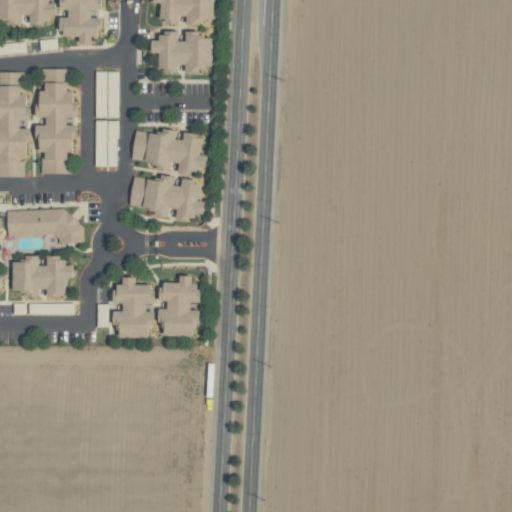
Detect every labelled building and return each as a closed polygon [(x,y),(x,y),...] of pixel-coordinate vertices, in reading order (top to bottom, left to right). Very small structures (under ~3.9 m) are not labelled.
[(0,0),(0,18),(27,20),(27,21),(56,21),(57,3),(50,3),(50,0),(0,0)] [(61,0),(61,9),(69,9),(69,17),(62,17),(61,36),(80,37),(80,44),(93,44),(93,36),(101,37),(101,17),(92,17),(93,10),(102,10),(102,0),(61,0)] [(215,0),(154,0),(155,3),(161,3),(160,22),(180,23),(180,16),(187,16),(187,25),(201,26),(201,20),(214,20),(215,0)] [(213,38),(200,38),(200,32),(186,32),(186,41),(179,41),(179,32),(159,33),(160,41),(152,41),(153,53),(159,53),(160,72),(178,72),(178,68),(213,67),(213,38)] [(72,171),(69,153),(76,151),(74,137),(79,136),(77,125),(69,126),(67,119),(78,117),(74,91),(72,91),(69,67),(42,71),(45,91),(40,91),(42,103),(35,104),(37,118),(46,117),(47,124),(38,126),(42,155),(40,156),(43,176),(72,171)] [(0,178),(25,175),(22,156),(28,155),(27,144),(32,143),(30,128),(22,129),(20,122),(31,120),(27,94),(25,94),(22,70),(0,73),(0,178)] [(132,160),(158,163),(157,170),(171,172),(172,162),(180,163),(179,173),(198,175),(199,167),(206,168),(208,156),(201,155),(203,136),(184,134),(184,140),(176,140),(177,131),(164,129),(163,134),(136,131),(132,160)] [(130,206),(177,213),(177,216),(196,219),(197,213),(204,214),(206,202),(199,201),(201,182),(182,179),(182,187),(174,185),(175,177),(162,175),(161,181),(134,177),(130,206)] [(8,211),(9,236),(57,235),(57,244),(83,243),(81,209),(8,211)] [(67,294),(67,278),(74,279),(75,266),(67,265),(65,257),(48,257),(48,266),(42,266),(39,256),(26,256),(26,262),(14,262),(13,291),(21,292),(23,298),(40,298),(46,297),(54,298),(67,294)] [(194,337),(195,321),(201,321),(201,311),(192,310),(192,303),(200,303),(201,284),(193,284),(193,276),(181,276),(180,283),(162,282),(161,301),(168,302),(168,310),(160,309),(159,319),(166,319),(165,336),(194,337)] [(149,338),(150,320),(155,320),(156,312),(147,311),(147,304),(155,304),(155,285),(136,285),(137,278),(124,277),(124,285),(116,285),(115,304),(124,304),(124,312),(117,311),(117,338),(149,338)]
